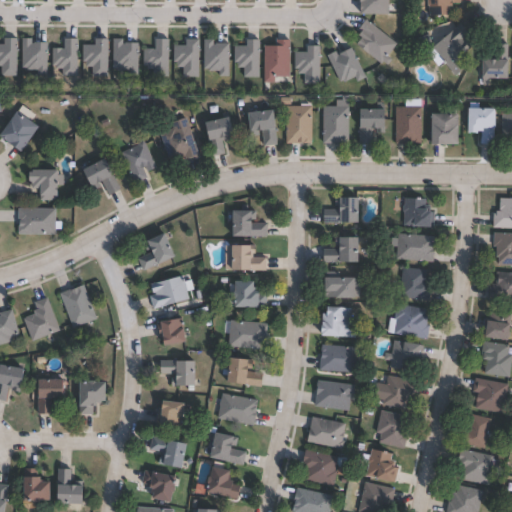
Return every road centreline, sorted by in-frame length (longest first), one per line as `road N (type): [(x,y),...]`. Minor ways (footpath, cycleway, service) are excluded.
road 1 (residential): [(0,285),(64,263),(154,207),(249,177),(511,175)]
road 2 (residential): [(300,174),(296,354),(267,511)]
road 3 (residential): [(467,177),(463,288),(421,511)]
road 4 (residential): [(0,14),(323,10)]
road 5 (residential): [(100,241),(127,303),(134,354),(112,511)]
road 6 (residential): [(126,443),(0,443)]
